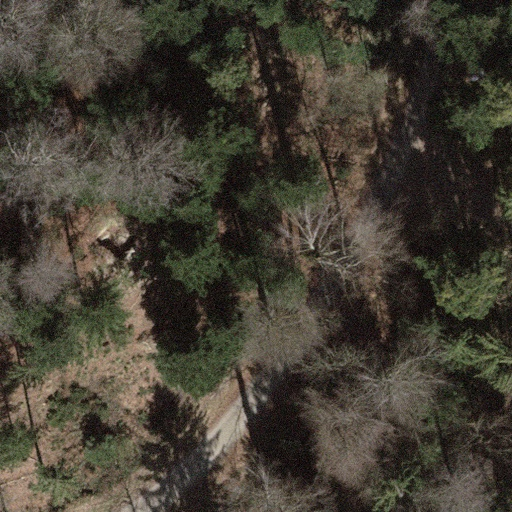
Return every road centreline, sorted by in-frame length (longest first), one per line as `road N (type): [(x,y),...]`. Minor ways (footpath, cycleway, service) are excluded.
road 1 (track): [(133,511),(454,126)]
road 2 (track): [(471,0),(454,126)]
